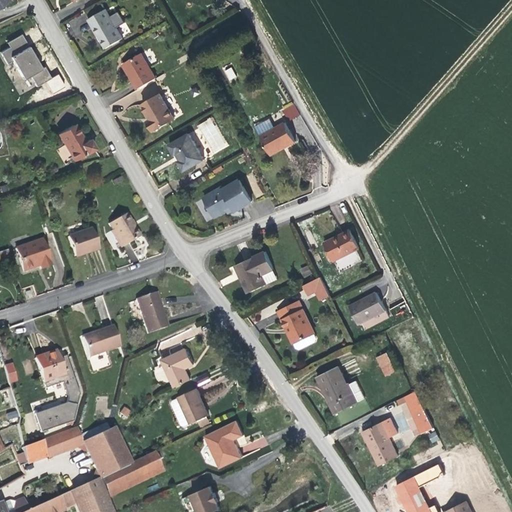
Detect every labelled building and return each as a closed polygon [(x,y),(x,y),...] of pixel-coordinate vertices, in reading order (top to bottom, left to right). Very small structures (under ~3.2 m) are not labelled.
[(108,11),(91,21),(108,50),(125,39),(118,29),(128,24),(121,13),(113,18),(108,11)] [(7,43),(9,48),(13,46),(17,53),(27,48),(33,60),(35,59),(21,35),(7,43)] [(13,46),(9,48),(0,53),(7,65),(12,61),(23,80),(30,76),(36,87),(51,78),(44,67),(41,68),(35,59),(33,60),(27,48),(17,53),(13,46)] [(129,75),(137,90),(156,79),(142,53),(127,62),(133,74),(129,75)] [(123,64),(129,75),(133,74),(127,62),(123,64)] [(224,70),(229,81),(236,77),(231,67),(224,70)] [(165,91),(146,102),(155,115),(151,117),(158,129),(180,115),(165,91)] [(289,123),(301,116),(295,105),(282,112),(289,123)] [(271,120),(256,129),(274,159),(298,143),(286,124),(277,129),(271,120)] [(58,134),(72,161),(94,149),(89,139),(84,142),(74,125),(58,134)] [(191,134),(170,146),(174,154),(177,152),(183,162),(180,163),(185,172),(206,159),(191,134)] [(224,188),(206,198),(217,217),(234,207),(237,211),(253,202),(242,182),(226,191),(224,188)] [(112,230),(122,247),(139,236),(125,214),(108,224),(112,230)] [(68,236),(74,255),(89,251),(89,252),(99,249),(91,228),(68,236)] [(120,249),(122,247),(112,230),(109,232),(120,249)] [(350,230),(336,237),(337,241),(326,246),(334,262),(360,249),(350,230)] [(337,241),(336,237),(324,242),(326,246),(337,241)] [(41,239),(15,248),(23,271),(39,265),(40,269),(50,266),(41,239)] [(0,260),(9,257),(6,250),(0,251),(0,260)] [(248,293),(266,284),(262,275),(274,270),(266,252),(235,266),(248,293)] [(304,278),(312,274),(307,265),(299,269),(304,278)] [(262,275),(266,284),(278,279),(274,270),(262,275)] [(320,301),(329,296),(320,277),(303,286),(308,295),(316,291),(320,301)] [(349,306),(358,326),(386,313),(376,292),(349,306)] [(158,308),(153,293),(135,299),(148,334),(168,326),(161,306),(158,308)] [(301,348),(309,344),(306,337),(315,333),(299,302),(278,312),(294,343),(295,342),(297,347),(301,348)] [(119,345),(112,325),(95,331),(96,333),(81,337),(87,356),(119,345)] [(315,341),(317,337),(315,333),(306,337),(309,344),(315,341)] [(161,360),(174,387),(189,380),(184,369),(193,364),(186,349),(161,360)] [(65,403),(39,412),(43,431),(70,421),(77,394),(65,355),(58,358),(56,350),(33,358),(44,389),(61,383),(66,398),(65,403)] [(388,352),(378,357),(387,376),(397,371),(388,352)] [(92,370),(109,366),(107,353),(90,356),(92,370)] [(10,365),(3,367),(6,379),(13,377),(10,365)] [(357,404),(356,402),(347,385),(337,366),(319,375),(332,402),(330,404),(335,414),(357,404)] [(208,374),(195,379),(198,386),(210,382),(208,374)] [(347,385),(356,402),(367,397),(358,379),(347,385)] [(190,424),(198,420),(206,416),(208,415),(195,388),(178,396),(178,398),(181,405),(173,409),(180,424),(184,425),(189,422),(190,424)] [(434,428),(416,391),(404,397),(422,434),(434,428)] [(171,404),(173,409),(181,405),(178,398),(173,400),(171,404)] [(120,411),(126,415),(130,409),(125,405),(120,411)] [(9,422),(19,420),(17,410),(7,412),(9,422)] [(43,431),(39,412),(33,414),(38,433),(43,431)] [(206,416),(198,420),(200,426),(209,421),(206,416)] [(390,418),(365,431),(371,443),(368,444),(379,466),(398,457),(389,438),(398,434),(390,418)] [(236,420),(204,435),(219,466),(241,456),(233,439),(243,435),(236,420)] [(76,427),(39,440),(45,454),(46,458),(76,447),(86,451),(95,470),(91,481),(99,477),(130,462),(117,435),(113,427),(82,441),(76,427)] [(371,443),(365,431),(362,432),(368,444),(371,443)] [(435,431),(428,435),(432,444),(439,440),(435,431)] [(238,446),(242,455),(268,447),(265,437),(238,446)] [(39,440),(21,448),(23,453),(26,462),(30,473),(39,469),(35,457),(45,454),(39,440)] [(154,451),(130,462),(99,477),(107,497),(163,471),(154,451)] [(26,462),(23,453),(16,457),(20,465),(26,462)] [(26,462),(20,465),(25,475),(30,473),(26,462)] [(418,486),(443,475),(439,465),(394,485),(405,511),(437,511),(434,505),(428,508),(418,486)] [(99,477),(91,481),(69,490),(75,504),(77,511),(112,511),(112,510),(107,497),(99,477)] [(209,487),(190,495),(197,511),(214,511),(219,510),(216,502),(218,502),(214,493),(213,494),(209,487)] [(57,511),(75,504),(69,490),(28,510),(22,511),(57,511)] [(0,511),(22,511),(28,510),(24,502),(15,507),(7,502),(0,505),(0,503),(0,511)] [(471,511),(467,502),(446,511),(471,511)]
